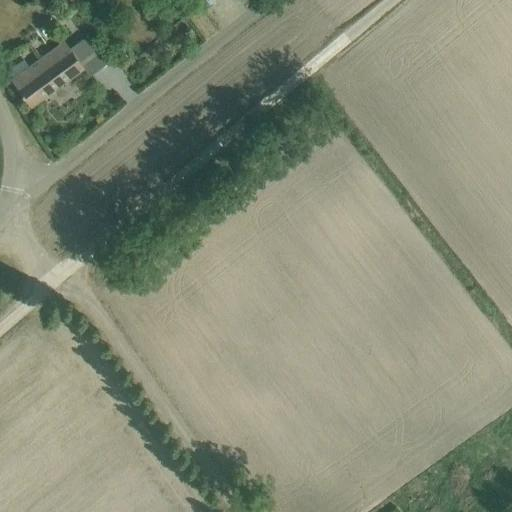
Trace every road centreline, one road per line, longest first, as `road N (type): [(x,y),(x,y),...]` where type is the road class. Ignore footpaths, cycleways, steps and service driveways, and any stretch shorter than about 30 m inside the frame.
road 1 (unclassified): [(72,270),(399,0)]
road 2 (unclassified): [(35,186),(276,0)]
road 3 (unclassified): [(72,270),(247,511)]
road 4 (unclassified): [(35,186),(15,215),(47,271),(72,270)]
